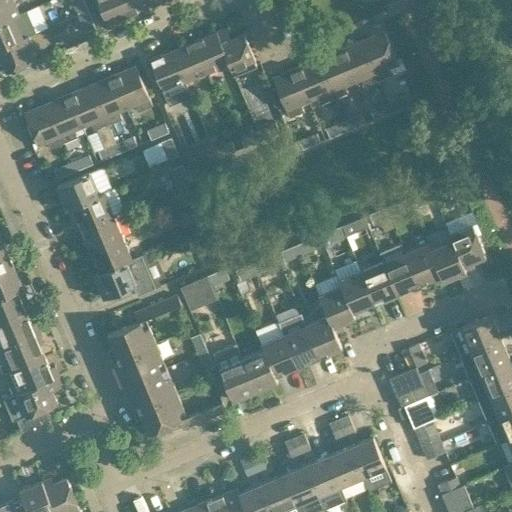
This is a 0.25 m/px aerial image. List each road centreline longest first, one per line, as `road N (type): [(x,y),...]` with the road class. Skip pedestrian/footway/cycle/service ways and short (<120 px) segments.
road 1 (residential): [(429,511),(380,393),(366,384),(106,487)]
road 2 (residential): [(95,420),(103,398),(0,157)]
road 3 (residential): [(0,92),(228,0)]
